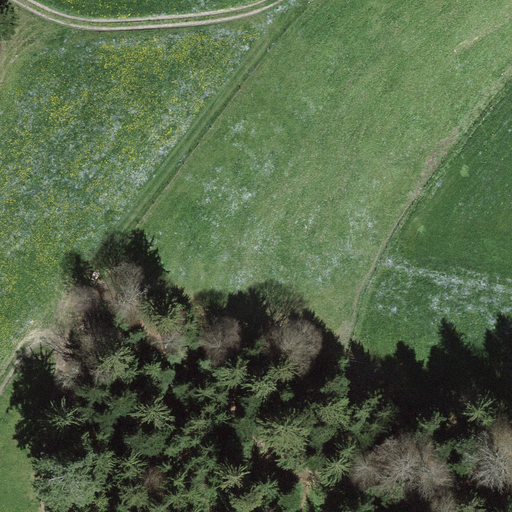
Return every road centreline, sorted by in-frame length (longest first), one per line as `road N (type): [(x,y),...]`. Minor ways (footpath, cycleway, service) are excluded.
road 1 (track): [(60,333),(304,0)]
road 2 (track): [(19,0),(98,26),(272,0)]
road 3 (track): [(60,333),(45,433),(49,511)]
